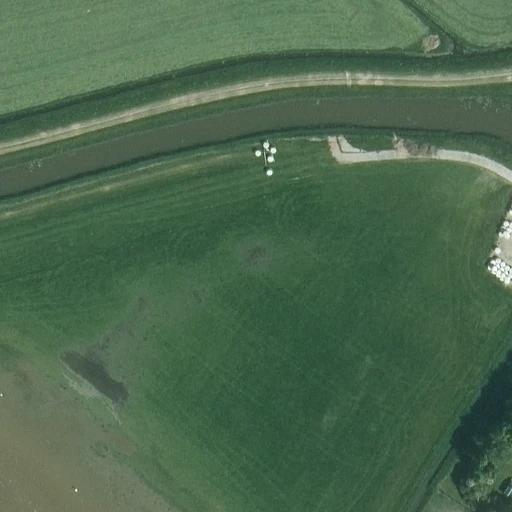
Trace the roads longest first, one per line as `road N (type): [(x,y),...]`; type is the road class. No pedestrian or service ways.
road 1 (track): [(0,148),(267,83),(511,74)]
road 2 (unclassified): [(511,178),(440,155),(347,159)]
